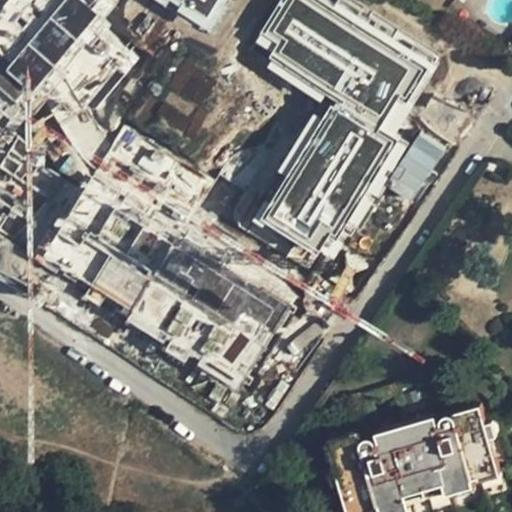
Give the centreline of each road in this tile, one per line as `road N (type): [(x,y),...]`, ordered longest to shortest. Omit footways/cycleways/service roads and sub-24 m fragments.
road 1 (residential): [(511,100),(257,458),(0,287)]
road 2 (unknown): [(511,90),(363,0)]
